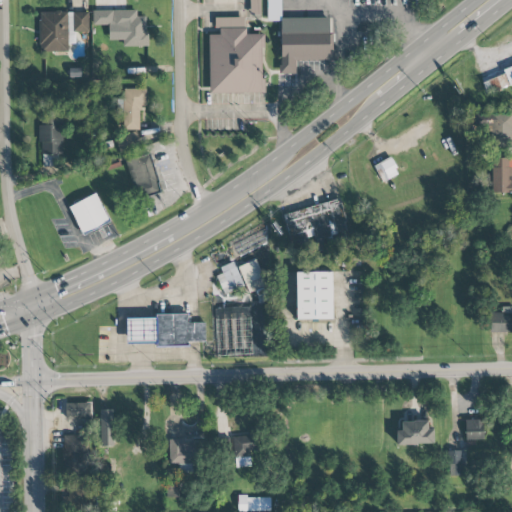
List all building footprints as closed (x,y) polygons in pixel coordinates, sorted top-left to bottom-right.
[(251,0),(252,15),(261,15),(261,0),(251,0)] [(280,0),(267,0),(267,21),(281,21),(280,0)] [(92,10),(92,25),(124,25),(124,47),(147,47),(147,16),(137,16),(137,10),(92,10)] [(67,52),(67,44),(75,44),(75,32),(88,32),(88,12),(39,12),(39,52),(67,52)] [(209,94),(264,93),(263,34),(245,34),(245,17),(214,17),(214,28),(219,28),(219,35),(208,35),(209,94)] [(280,74),(295,74),(296,60),(330,60),(330,18),(280,17),(280,74)] [(511,68),(481,80),(486,95),(511,85),(511,68)] [(146,89),(121,89),(121,130),(139,130),(139,107),(146,107),(146,89)] [(511,113),(491,113),(490,147),(511,147),(511,113)] [(41,167),(57,166),(56,155),(63,155),(62,118),(39,119),(41,167)] [(117,151),(139,150),(139,133),(117,134),(117,151)] [(125,160),(135,197),(160,191),(150,154),(125,160)] [(381,182),(398,175),(391,157),(374,164),(381,182)] [(508,158),(489,158),(490,194),(511,192),(511,182),(511,167),(508,167),(508,158)] [(97,194),(70,208),(85,236),(112,222),(97,194)] [(248,292),(264,287),(256,260),(239,266),(248,292)] [(223,273),(216,276),(224,295),(244,286),(233,262),(221,267),(223,273)] [(333,272),(297,273),(297,320),(333,319),(333,272)] [(251,355),(250,307),(214,308),(215,356),(251,355)] [(511,307),(501,307),(501,313),(489,313),(490,333),(511,332),(511,307)] [(126,317),(126,344),(157,344),(157,348),(188,348),(188,342),(205,342),(205,323),(188,323),(187,316),(126,317)] [(66,420),(90,419),(90,403),(65,403),(66,420)] [(113,409),(98,410),(99,447),(115,447),(113,409)] [(483,440),(483,420),(464,420),(465,440),(483,440)] [(396,445),(433,444),(433,429),(428,429),(428,421),(401,421),(401,431),(396,431),(396,445)] [(85,436),(63,435),(62,472),(84,473),(85,436)] [(230,468),(251,467),(250,451),(257,450),(256,435),(228,436),(230,468)] [(169,440),(168,464),(202,465),(203,441),(169,440)] [(447,476),(461,476),(460,451),(446,451),(447,476)] [(238,497),(238,511),(270,511),(270,497),(238,497)]
